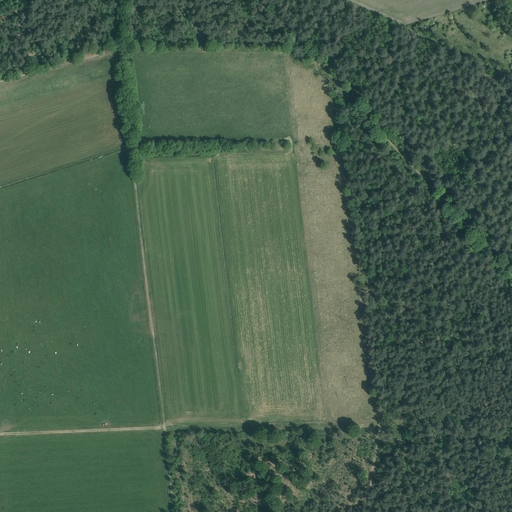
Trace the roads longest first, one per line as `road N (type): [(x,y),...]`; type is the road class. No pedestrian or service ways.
road 1 (track): [(176,511),(119,52),(122,0)]
road 2 (track): [(463,57),(343,0)]
